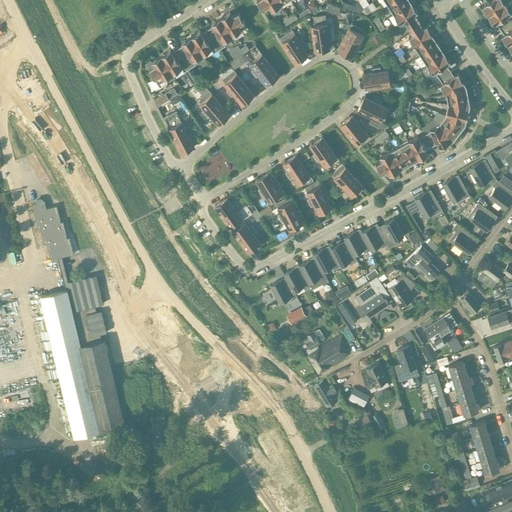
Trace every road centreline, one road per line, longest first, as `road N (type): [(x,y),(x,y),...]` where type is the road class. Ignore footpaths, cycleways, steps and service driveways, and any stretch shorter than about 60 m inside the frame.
road 1 (unclassified): [(329,511),(270,400),(148,265),(8,0)]
road 2 (residential): [(511,130),(254,268),(239,263),(201,197)]
road 3 (residential): [(207,0),(125,59),(168,158),(183,169)]
road 4 (residential): [(350,68),(356,83),(348,105),(201,197)]
road 5 (residential): [(183,169),(308,63),(331,57),(350,68)]
road 6 (residential): [(305,383),(375,347),(446,296)]
road 7 (residential): [(511,438),(491,368),(446,296)]
road 8 (residential): [(440,3),(511,108)]
